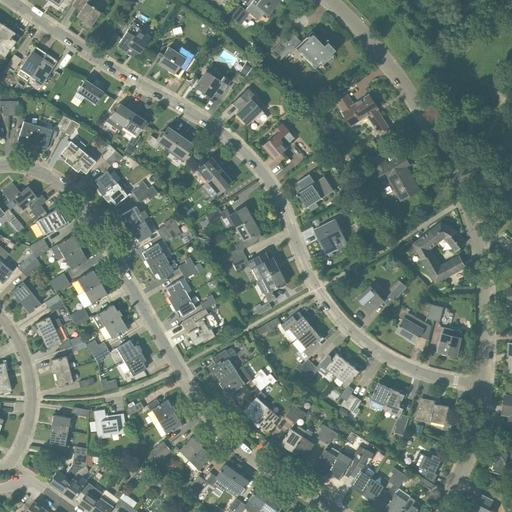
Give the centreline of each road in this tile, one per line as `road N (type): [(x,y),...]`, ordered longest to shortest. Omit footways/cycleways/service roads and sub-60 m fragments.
road 1 (residential): [(483,384),(422,373),(364,343),(317,291),(275,190),(245,152),(10,0)]
road 2 (residential): [(0,165),(43,170),(70,187),(224,437),(333,511)]
road 3 (residential): [(474,227),(403,91),(328,0)]
road 4 (residential): [(0,317),(17,344),(31,399),(24,439),(0,468)]
road 5 (residential): [(483,384),(485,307),(474,227)]
road 6 (residential): [(440,511),(465,471),(483,384)]
